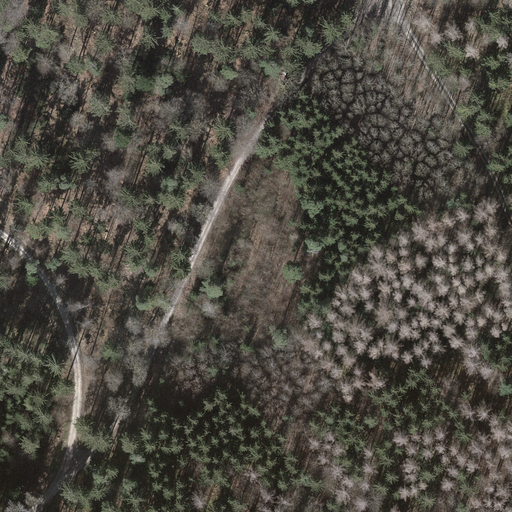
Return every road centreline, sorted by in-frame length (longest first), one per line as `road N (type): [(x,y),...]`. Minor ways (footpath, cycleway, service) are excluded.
road 1 (track): [(380,0),(299,71),(148,361)]
road 2 (track): [(0,237),(22,251),(68,331),(83,384),(78,482)]
road 3 (track): [(511,235),(500,181),(400,0)]
road 4 (track): [(148,361),(78,482),(41,511)]
